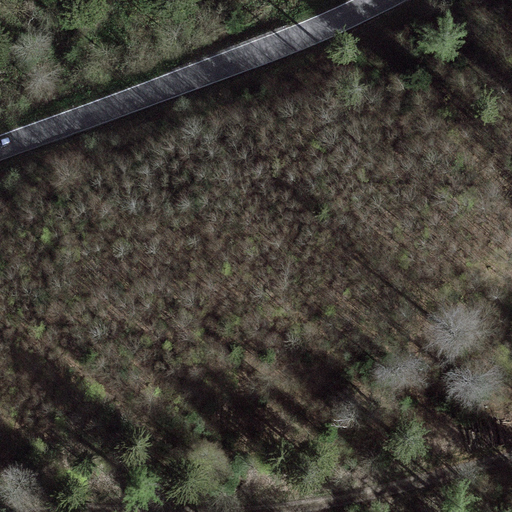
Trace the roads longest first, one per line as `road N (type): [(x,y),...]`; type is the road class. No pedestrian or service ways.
road 1 (tertiary): [(0,148),(378,0)]
road 2 (track): [(511,460),(145,511)]
